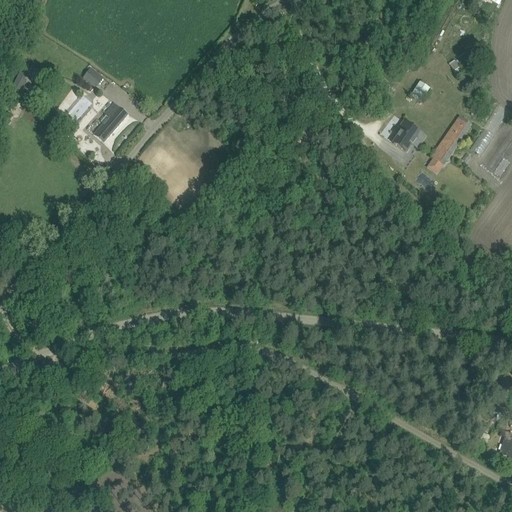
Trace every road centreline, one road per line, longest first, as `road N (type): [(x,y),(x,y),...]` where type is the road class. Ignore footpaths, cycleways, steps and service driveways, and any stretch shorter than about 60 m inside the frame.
road 1 (unclassified): [(511,485),(262,350),(0,373)]
road 2 (unclassified): [(0,373),(100,331),(163,315),(231,312),(511,340)]
road 3 (unclassified): [(0,307),(224,47),(286,0)]
